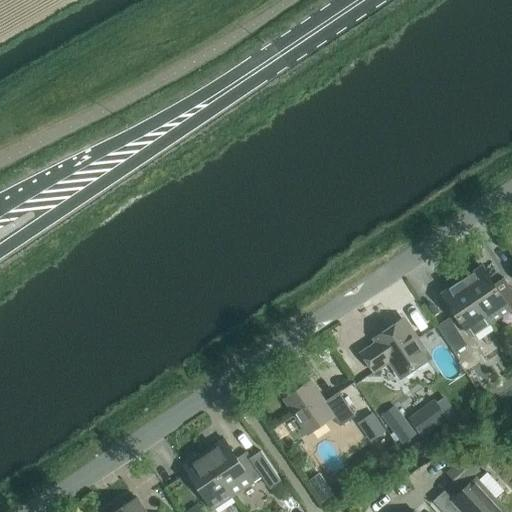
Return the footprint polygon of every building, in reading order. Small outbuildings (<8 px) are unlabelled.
[(461,280),(490,323),(510,310),(481,267),(461,280)] [(490,323),(461,280),(441,294),(470,337),(490,323)] [(448,339),(458,332),(447,317),(438,324),(448,339)] [(401,320),(376,337),(378,341),(360,353),(373,373),(391,360),(403,377),(428,360),(401,320)] [(340,427),(354,417),(338,393),(324,402),(310,381),(283,399),(307,434),(333,417),(340,427)] [(444,398),(436,404),(445,417),(453,411),(444,398)] [(434,401),(409,419),(422,435),(446,418),(445,417),(436,404),(434,401)] [(372,440),(388,429),(374,411),(359,421),(372,440)] [(204,453),(233,496),(262,477),(269,488),(280,481),(260,451),(250,458),(246,452),(236,459),(224,440),(204,453)] [(233,496),(204,453),(184,466),(213,510),(233,496)] [(462,489),(479,471),(464,456),(446,474),(462,489)] [(504,511),(505,511),(476,479),(452,501),(444,491),(433,502),(442,511),(504,511)] [(324,480),(313,488),(323,501),(333,494),(324,480)] [(143,511),(135,499),(115,511),(143,511)]
